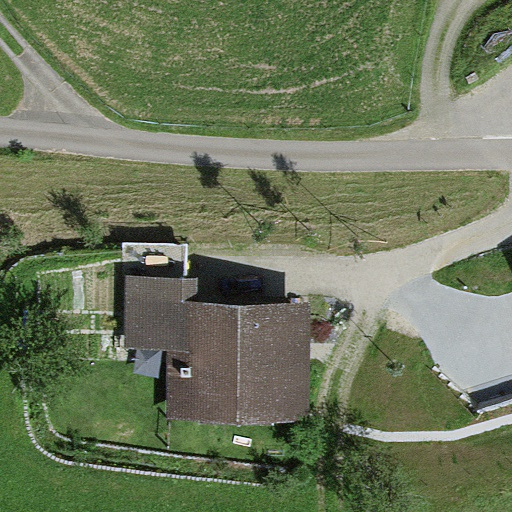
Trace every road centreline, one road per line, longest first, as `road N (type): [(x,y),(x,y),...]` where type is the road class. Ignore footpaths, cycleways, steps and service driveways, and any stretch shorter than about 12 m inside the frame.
road 1 (track): [(0,145),(511,165)]
road 2 (track): [(0,33),(104,151)]
